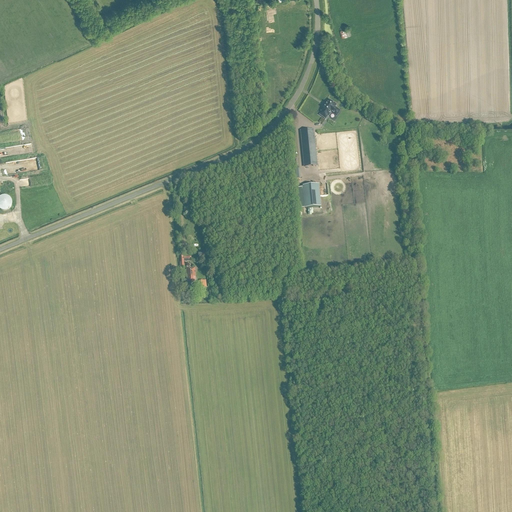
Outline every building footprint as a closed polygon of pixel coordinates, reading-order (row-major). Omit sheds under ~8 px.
[(322,112),(320,116),(326,119),(328,116),(329,117),(331,113),(334,115),(338,110),(335,108),(336,106),(329,101),(322,112)] [(303,167),(315,167),(313,131),(302,131),(303,167)] [(312,180),(296,182),(299,205),(315,203),(312,180)] [(0,196),(0,197),(0,208),(11,209),(12,197),(0,196)] [(0,215),(0,224),(6,223),(5,218),(19,215),(18,212),(0,215)] [(193,282),(195,282),(195,269),(187,269),(187,282),(188,282),(188,287),(189,287),(189,289),(194,289),(193,282)]
